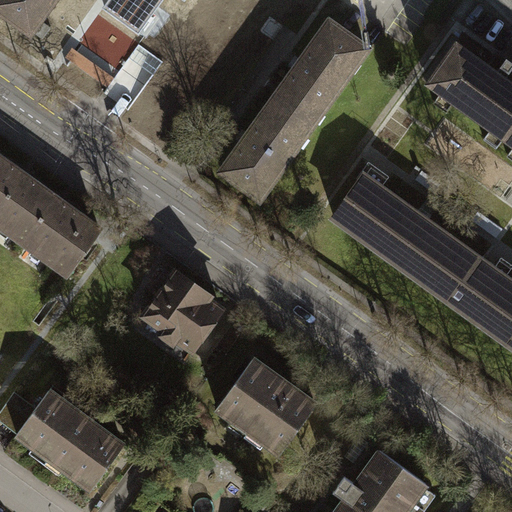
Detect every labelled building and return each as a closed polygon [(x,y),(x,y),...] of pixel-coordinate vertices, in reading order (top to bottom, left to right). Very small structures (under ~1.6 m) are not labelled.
[(0,0),(0,13),(31,35),(56,0),(0,0)] [(111,0),(105,9),(140,33),(162,0),(111,0)] [(277,97),(314,125),(369,51),(330,23),(277,97)] [(430,86),(506,140),(511,131),(511,84),(459,47),(430,86)] [(223,173),(260,199),(314,125),(277,97),(223,173)] [(4,150),(0,154),(0,225),(5,229),(1,234),(13,243),(17,238),(21,241),(59,191),(4,150)] [(328,224),(511,353),(511,279),(363,175),(328,224)] [(59,191),(21,241),(39,254),(34,260),(41,265),(46,259),(76,282),(114,232),(59,191)] [(186,347),(203,360),(239,311),(185,271),(149,320),(169,335),(170,344),(178,350),(186,347)] [(257,360),(220,412),(238,425),(234,430),(266,453),(270,447),(286,459),(323,407),(257,360)] [(24,390),(0,423),(0,424),(20,439),(45,405),(24,390)] [(70,475),(100,496),(134,448),(55,391),(45,405),(20,439),(39,452),(35,457),(67,480),(70,475)] [(435,492),(383,454),(340,511),(426,511),(437,498),(435,492)]
